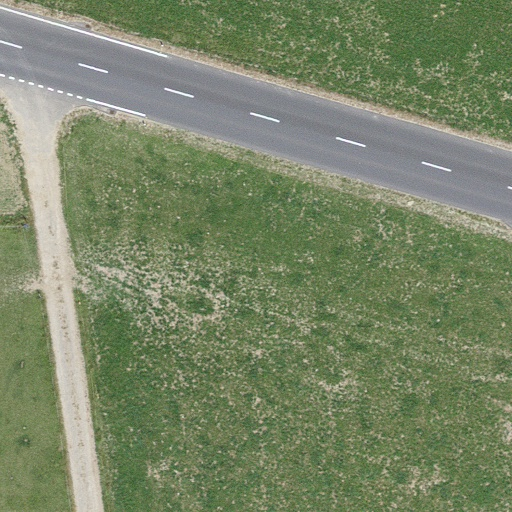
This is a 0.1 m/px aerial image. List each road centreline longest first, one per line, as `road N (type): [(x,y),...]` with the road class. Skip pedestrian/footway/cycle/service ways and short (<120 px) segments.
road 1 (tertiary): [(0,40),(511,189)]
road 2 (track): [(23,47),(88,511)]
